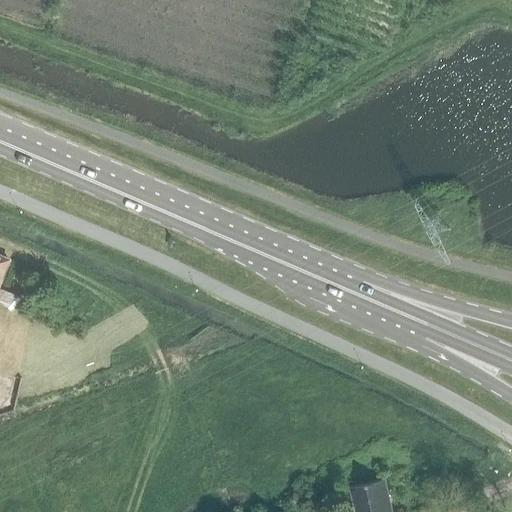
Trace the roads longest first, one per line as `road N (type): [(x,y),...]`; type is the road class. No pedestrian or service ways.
road 1 (primary): [(354,292),(0,142)]
road 2 (primary): [(511,321),(354,292)]
